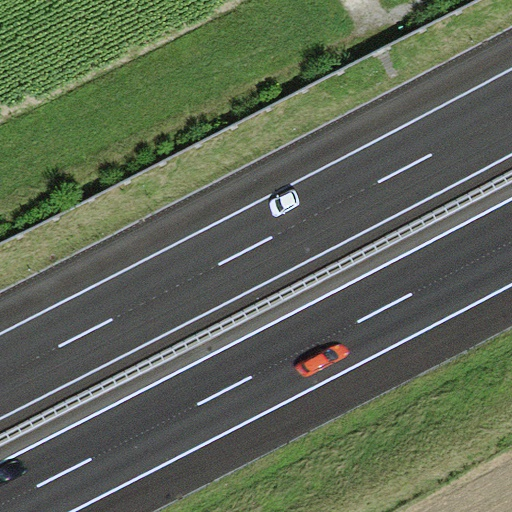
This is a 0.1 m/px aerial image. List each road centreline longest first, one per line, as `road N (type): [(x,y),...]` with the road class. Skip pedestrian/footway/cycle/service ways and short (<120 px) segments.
road 1 (motorway): [(511,111),(0,375)]
road 2 (motorway): [(0,504),(511,241)]
